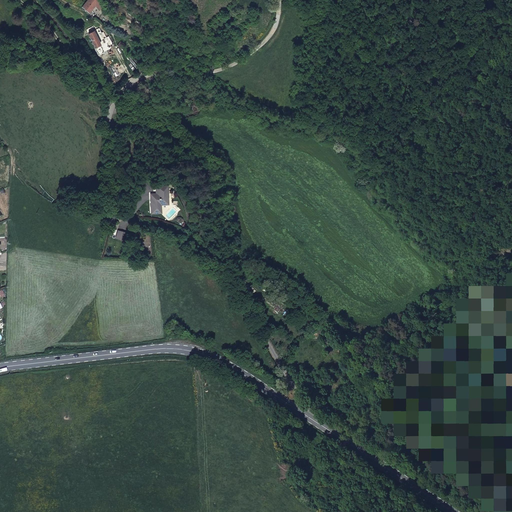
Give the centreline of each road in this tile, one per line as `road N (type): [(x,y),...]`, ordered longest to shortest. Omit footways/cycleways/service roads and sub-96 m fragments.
road 1 (unclassified): [(303,413),(233,278),(205,168),(151,132),(109,125),(115,100)]
road 2 (primary): [(0,368),(191,349),(303,413)]
road 3 (track): [(115,100),(142,75),(210,71),(237,60),(264,37),(277,0)]
road 4 (primary): [(303,413),(450,511)]
